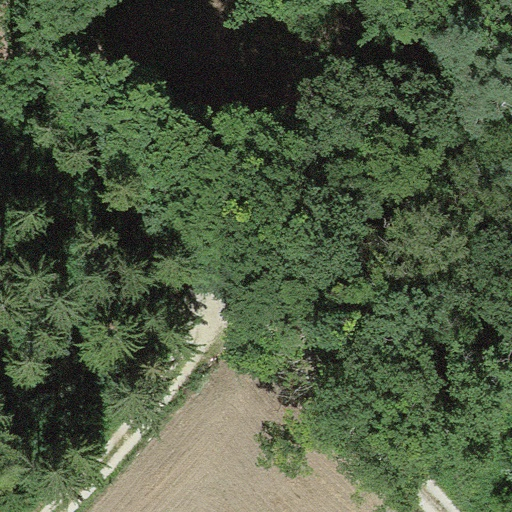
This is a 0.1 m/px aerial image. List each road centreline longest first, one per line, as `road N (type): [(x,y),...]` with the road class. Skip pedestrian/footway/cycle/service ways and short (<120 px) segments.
road 1 (track): [(445,511),(213,248),(21,0)]
road 2 (track): [(47,511),(184,374),(213,248)]
